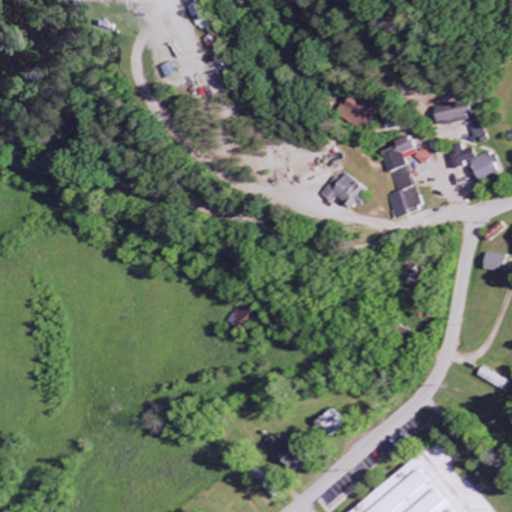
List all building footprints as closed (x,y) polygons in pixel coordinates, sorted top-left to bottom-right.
[(193,0),(204,25),(214,21),(204,0),(193,0)] [(182,81),(192,75),(186,63),(175,69),(182,81)] [(444,108),(449,128),(480,120),(475,100),(444,108)] [(390,153),(403,195),(395,197),(403,223),(423,216),(421,211),(429,208),(413,157),(425,153),(420,137),(401,143),(403,149),(390,153)] [(507,178),(499,154),(485,159),(482,149),(471,153),(470,149),(458,153),(465,173),(475,169),(473,163),(481,161),(485,170),(480,172),(484,185),(507,178)] [(345,178),(331,196),(343,205),(347,199),(367,213),(376,202),(374,200),(380,192),(357,176),(352,183),(345,178)] [(511,256),(497,256),(496,272),(511,273),(511,256)] [(263,316),(243,305),(232,323),(253,335),(263,316)] [(484,377),(509,393),(511,388),(511,382),(490,368),(484,377)] [(352,426),(341,410),(321,424),(333,440),(352,426)] [(286,452),(304,471),(319,457),(301,438),(286,452)] [(495,511),(441,445),(358,511),(495,511)]
